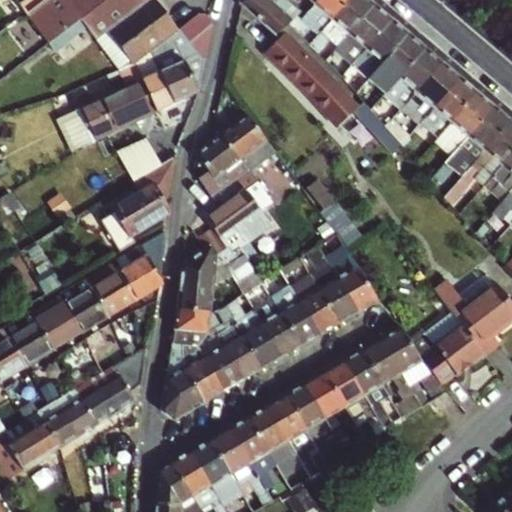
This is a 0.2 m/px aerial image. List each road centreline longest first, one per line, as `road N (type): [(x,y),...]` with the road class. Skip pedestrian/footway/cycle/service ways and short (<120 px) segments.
road 1 (residential): [(228,0),(186,164),(147,456)]
road 2 (residential): [(147,456),(386,318)]
road 3 (residential): [(511,408),(430,482),(411,511)]
road 4 (residential): [(413,0),(511,83)]
